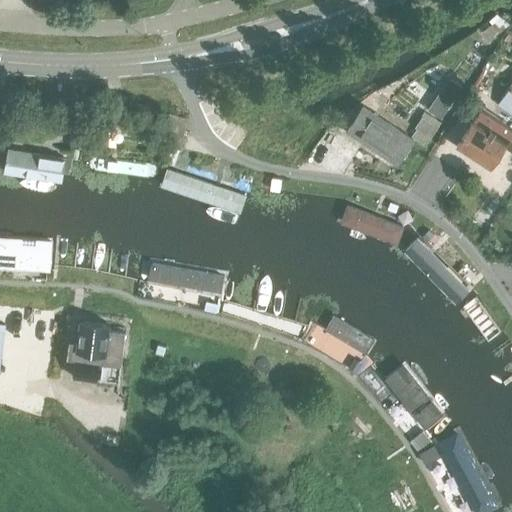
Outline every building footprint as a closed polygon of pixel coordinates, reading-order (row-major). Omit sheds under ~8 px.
[(511,81),(499,104),(511,112),(511,150),(511,152),(511,81)] [(395,164),(414,137),(364,104),(346,130),(395,164)] [(511,127),(481,108),(457,145),(490,167),(511,132),(511,127)] [(8,150),(5,173),(59,182),(63,159),(8,150)] [(90,166),(93,173),(154,179),(158,172),(155,167),(94,160),(90,166)] [(166,167),(158,185),(240,213),(246,194),(166,167)] [(353,204),(345,220),(397,245),(405,228),(353,204)] [(0,237),(0,267),(46,272),(49,243),(0,237)] [(419,239),(406,252),(459,304),(472,290),(419,239)] [(157,268),(154,285),(225,298),(228,281),(157,268)] [(52,273),(43,273),(43,282),(52,282),(52,273)] [(217,300),(208,299),(207,306),(216,307),(217,300)] [(68,339),(67,357),(75,358),(73,376),(97,379),(99,361),(104,362),(121,364),(125,331),(108,329),(109,323),(79,319),(76,340),(68,339)] [(334,324),(326,340),(365,361),(374,345),(334,324)] [(355,357),(348,367),(356,373),(362,362),(355,357)] [(411,380),(398,392),(428,425),(441,413),(411,380)] [(417,428),(407,434),(414,445),(424,439),(417,428)] [(459,433),(439,444),(475,511),(482,511),(497,504),(459,433)]
